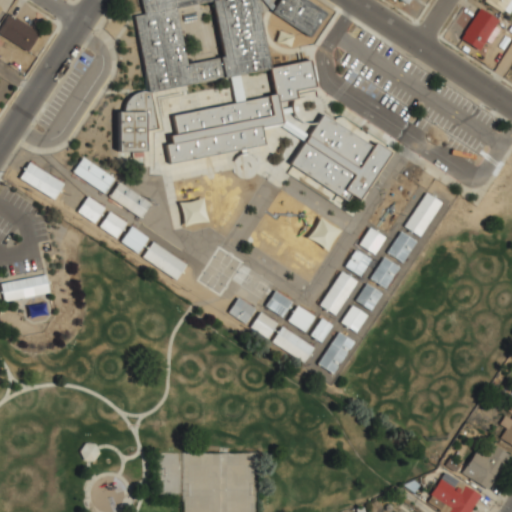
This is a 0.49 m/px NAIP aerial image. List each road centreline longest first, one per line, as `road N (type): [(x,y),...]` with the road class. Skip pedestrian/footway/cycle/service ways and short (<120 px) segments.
road 1 (tertiary): [(352,0),(511,103)]
road 2 (tertiary): [(96,0),(0,148)]
